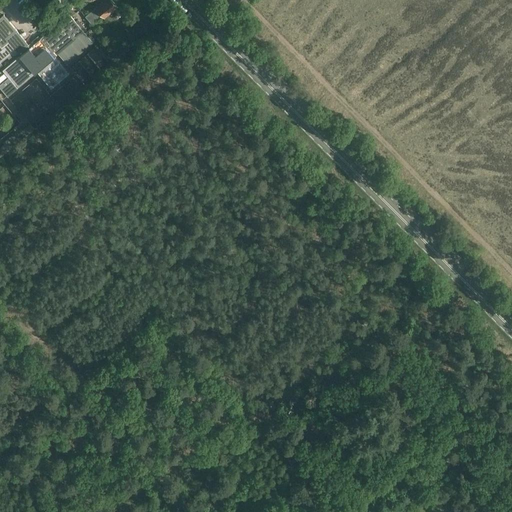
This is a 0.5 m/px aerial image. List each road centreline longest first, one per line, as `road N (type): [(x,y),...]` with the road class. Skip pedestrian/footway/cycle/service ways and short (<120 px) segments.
road 1 (primary): [(511,329),(180,0)]
road 2 (track): [(241,0),(511,271)]
road 3 (track): [(0,286),(98,386),(191,453),(251,511)]
road 4 (track): [(381,511),(511,413)]
